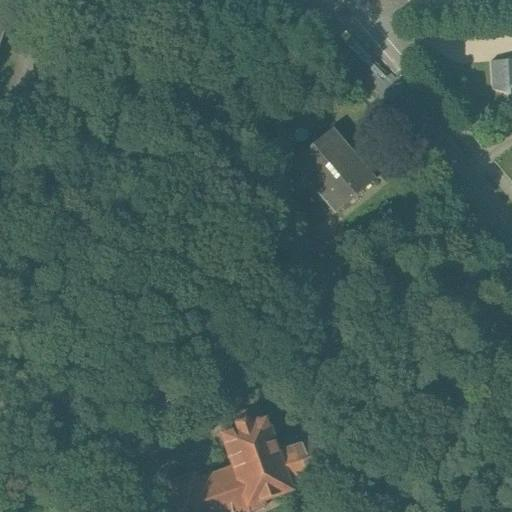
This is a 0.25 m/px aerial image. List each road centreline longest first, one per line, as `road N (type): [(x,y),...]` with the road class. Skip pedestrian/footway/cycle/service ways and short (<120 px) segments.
road 1 (track): [(247,246),(511,422)]
road 2 (secondary): [(511,224),(304,0)]
road 3 (residential): [(82,511),(0,218)]
road 4 (residential): [(0,163),(247,246)]
